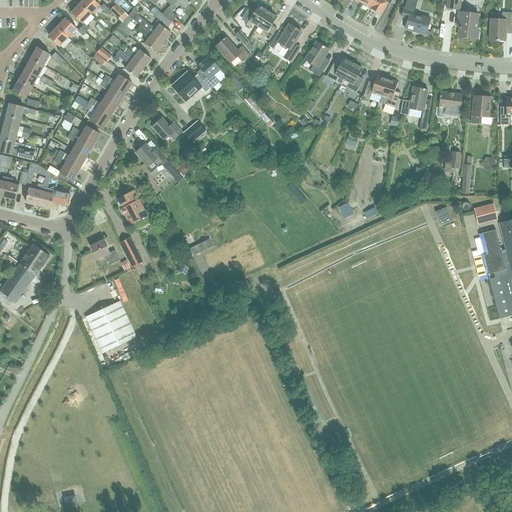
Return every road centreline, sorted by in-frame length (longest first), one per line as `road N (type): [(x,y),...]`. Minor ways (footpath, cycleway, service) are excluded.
road 1 (residential): [(67,229),(146,93),(219,0)]
road 2 (unclassified): [(303,0),(407,55),(511,68)]
road 3 (residential): [(0,423),(58,299),(67,229)]
